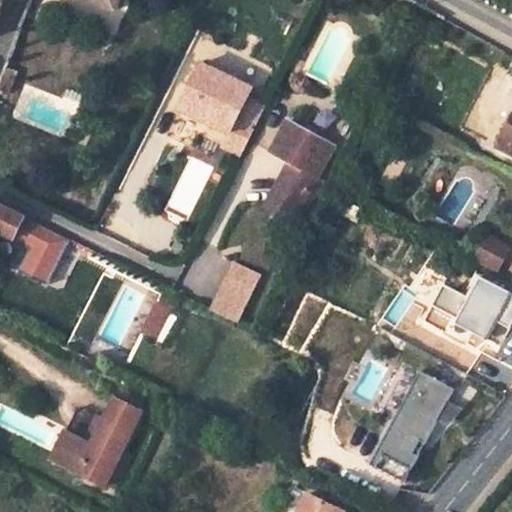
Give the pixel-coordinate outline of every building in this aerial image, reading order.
[(231,9),(234,0),(214,0),(214,1),(231,9)] [(19,72),(7,67),(0,85),(0,91),(10,95),(19,72)] [(252,94),(201,67),(183,101),(234,129),(252,94)] [(337,144),(291,119),(273,150),(293,161),(269,205),(297,220),(320,175),(337,144)] [(511,153),(511,120),(499,145),(511,153)] [(406,130),(378,183),(392,190),(419,137),(406,130)] [(46,224),(0,200),(0,230),(34,247),(46,224)] [(480,265),(493,240),(488,237),(474,261),(480,265)] [(498,273),(511,249),(493,240),(480,265),(498,273)] [(239,323),(262,273),(232,260),(210,309),(239,323)] [(511,321),(511,294),(483,278),(458,324),(489,340),(499,321),(509,327),(511,321)] [(156,303),(141,331),(156,339),(170,310),(156,303)] [(454,387),(420,370),(398,412),(403,415),(377,465),(406,480),(454,387)] [(145,409),(114,394),(93,437),(68,424),(52,456),(107,484),(145,409)] [(448,399),(440,414),(451,420),(463,407),(448,399)] [(132,453),(125,450),(107,484),(114,487),(132,453)] [(341,511),(309,496),(301,511),(341,511)]
